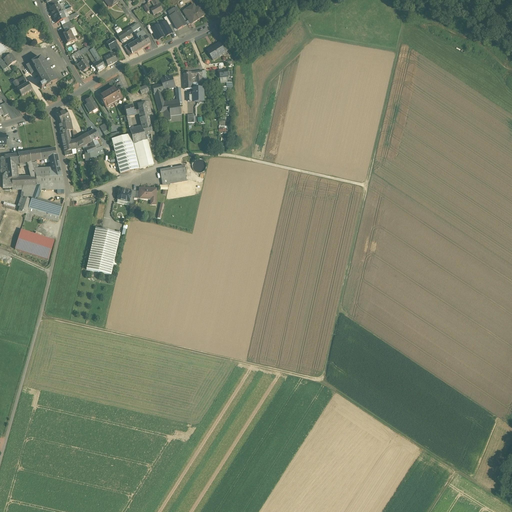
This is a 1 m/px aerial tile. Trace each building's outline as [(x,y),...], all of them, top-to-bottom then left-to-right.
[(66,2),(62,4),(65,11),(72,8),(66,2)] [(50,9),(49,9),(53,17),(62,12),(59,6),(58,5),(50,9)] [(157,7),(151,11),(153,16),(163,10),(160,5),(157,7)] [(197,10),(194,6),(186,11),(189,16),(194,23),(205,16),(200,8),(197,10)] [(177,8),(169,12),(171,17),(170,17),(178,30),(184,27),(184,25),(186,24),(177,8)] [(194,23),(189,16),(186,11),(183,13),(189,21),(191,25),(194,23)] [(62,12),(53,17),(56,24),(65,20),(62,12)] [(166,22),(159,26),(165,38),(172,34),(169,27),(166,22)] [(154,34),(157,40),(165,36),(159,26),(158,25),(151,29),(154,34)] [(120,34),(117,36),(120,41),(130,35),(127,30),(124,32),(120,34)] [(71,31),(61,36),(66,45),(75,41),(71,31)] [(143,38),(139,40),(144,48),(147,46),(143,38)] [(0,56),(7,52),(8,51),(0,39),(0,56)] [(114,39),(106,43),(110,50),(114,48),(117,46),(118,45),(114,39)] [(139,40),(135,43),(139,50),(144,48),(139,40)] [(129,47),(128,47),(132,54),(139,50),(135,43),(129,47)] [(221,44),(212,49),(212,48),(207,51),(213,60),(226,53),(224,48),(221,44)] [(91,45),(82,50),(85,54),(87,53),(90,52),(89,51),(94,49),(91,45)] [(94,49),(89,51),(90,52),(87,53),(92,62),(95,60),(96,63),(100,60),(94,49)] [(7,52),(0,56),(0,62),(10,56),(7,52)] [(82,55),(79,57),(77,53),(73,55),(76,58),(73,60),(75,63),(78,61),(80,63),(85,60),(82,56),(82,55)] [(113,54),(104,59),(108,66),(117,62),(113,54)] [(10,56),(0,62),(0,66),(3,71),(16,62),(11,55),(10,56)] [(57,82),(45,63),(44,64),(40,58),(26,66),(31,75),(36,72),(43,85),(40,87),(42,90),(45,88),(46,89),(57,82)] [(80,63),(77,65),(80,71),(81,70),(83,72),(89,68),(85,60),(80,63)] [(93,64),(93,65),(98,72),(105,68),(100,60),(96,63),(93,64)] [(227,70),(219,71),(220,78),(227,78),(228,78),(228,77),(227,72),(227,70)] [(191,74),(184,76),(184,84),(192,83),(193,80),(192,80),(192,78),(191,74)] [(173,77),(165,79),(165,78),(160,79),(162,85),(153,87),(159,112),(165,112),(164,106),(160,92),(176,88),(173,77)] [(203,83),(199,83),(199,86),(199,89),(194,90),(194,94),(193,94),(193,101),(205,101),(205,89),(204,89),(203,83)] [(20,88),(17,90),(21,97),(32,91),(28,84),(20,88)] [(147,86),(139,89),(141,95),(149,92),(147,86)] [(115,87),(107,92),(114,104),(122,99),(115,87)] [(107,92),(99,96),(106,108),(114,104),(107,92)] [(91,98),(86,101),(88,104),(92,112),(97,109),(91,98)] [(145,103),(138,105),(141,118),(145,117),(144,114),(148,113),(145,103)] [(178,103),(168,105),(170,117),(182,115),(180,103),(178,103)] [(2,105),(0,106),(0,111),(2,115),(3,117),(8,114),(2,105)] [(132,107),(124,109),(127,117),(129,117),(136,115),(135,110),(133,110),(132,107)] [(66,111),(57,115),(61,124),(70,120),(66,111)] [(148,113),(144,114),(145,117),(141,118),(142,123),(150,121),(148,116),(148,113)] [(70,120),(61,124),(59,125),(64,152),(72,150),(76,149),(75,141),(70,142),(68,131),(73,131),(70,120)] [(106,124),(100,127),(103,133),(109,130),(106,124)] [(151,125),(142,127),(142,128),(144,136),(144,135),(152,133),(151,125)] [(142,128),(133,131),(130,131),(131,135),(133,145),(134,145),(146,142),(144,135),(144,136),(142,128)] [(94,130),(87,134),(89,138),(90,138),(92,141),(99,138),(94,130)] [(87,134),(80,139),(85,146),(88,144),(88,143),(90,142),(92,141),(90,138),(89,138),(87,134)] [(112,140),(120,174),(140,169),(134,145),(133,145),(131,135),(120,138),(112,140)] [(99,138),(92,141),(95,146),(96,150),(95,151),(97,157),(105,153),(102,144),(99,138)] [(80,139),(75,141),(77,150),(85,146),(80,139)] [(146,142),(134,145),(140,169),(153,166),(147,141),(146,142)] [(55,149),(39,151),(41,160),(50,159),(50,163),(58,161),(57,156),(56,156),(55,149)] [(39,151),(29,153),(31,162),(35,161),(41,160),(39,151)] [(29,153),(14,155),(15,164),(19,164),(31,162),(29,153)] [(14,155),(5,157),(5,159),(7,180),(11,180),(16,179),(15,164),(14,155)] [(38,171),(36,163),(35,161),(31,162),(31,164),(36,178),(40,178),(38,171)] [(59,161),(50,163),(51,170),(38,171),(40,178),(36,178),(36,186),(44,186),(53,185),(63,185),(59,161)] [(184,166),(166,170),(167,179),(186,175),(184,166)] [(167,179),(161,180),(162,186),(187,181),(186,175),(167,179)] [(32,178),(16,179),(11,180),(11,187),(12,187),(17,187),(36,186),(36,178),(32,178)] [(11,180),(7,180),(3,180),(3,189),(12,189),(12,187),(11,187),(11,180)] [(36,186),(17,187),(17,190),(23,190),(21,197),(32,199),(36,186)] [(44,186),(36,186),(32,199),(29,209),(59,218),(62,206),(37,199),(40,192),(44,192),(44,186)] [(156,190),(139,189),(139,192),(139,198),(139,199),(151,199),(151,205),(156,206),(156,190)] [(130,193),(119,190),(117,200),(128,202),(128,201),(129,201),(131,193),(130,193)] [(32,199),(21,197),(18,207),(20,208),(18,212),(26,215),(27,213),(29,209),(32,199)] [(59,218),(29,209),(27,213),(33,215),(58,222),(59,218)] [(33,215),(27,213),(26,215),(24,221),(30,222),(33,215)] [(120,235),(95,229),(86,270),(111,276),(120,235)] [(54,241),(21,231),(15,250),(48,261),(54,241)]
